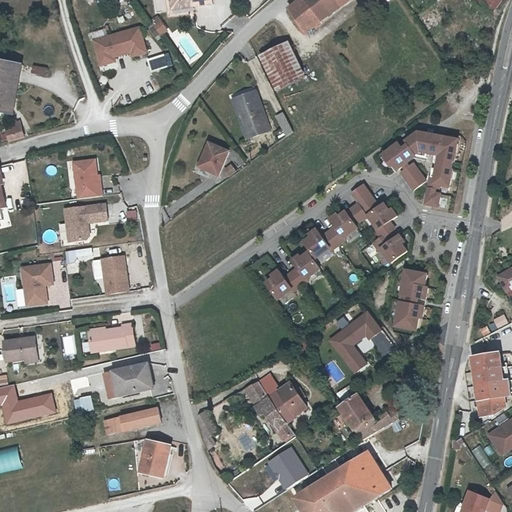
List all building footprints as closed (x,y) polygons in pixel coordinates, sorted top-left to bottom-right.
[(194,5),(195,10),(214,7),(213,0),(170,0),(172,8),(194,5)] [(310,13),(321,29),(334,19),(329,11),(345,0),(309,0),(295,10),(301,19),(310,13)] [(334,19),(354,6),(351,2),(349,0),(345,0),(329,11),(334,19)] [(503,0),(471,0),(466,7),(490,24),(506,2),(503,0)] [(172,13),(195,10),(194,5),(172,8),(172,13)] [(306,40),(321,29),(310,13),(301,19),(295,10),(288,15),(306,40)] [(160,15),(153,20),(163,36),(170,32),(160,15)] [(94,43),(101,64),(115,61),(132,55),(133,60),(148,55),(141,30),(94,43)] [(280,52),(258,62),(274,95),(297,85),(280,52)] [(150,59),(154,72),(174,66),(171,53),(150,59)] [(116,65),(115,61),(101,64),(102,69),(116,65)] [(0,111),(6,112),(13,64),(0,62),(0,111)] [(26,66),(13,64),(6,112),(17,114),(26,66)] [(35,72),(40,74),(43,69),(37,66),(35,72)] [(43,69),(40,74),(49,77),(51,71),(43,69)] [(239,112),(249,142),(267,136),(255,96),(231,104),(234,113),(239,112)] [(244,144),(249,142),(239,112),(234,113),(244,144)] [(281,119),(274,122),(279,136),(287,133),(281,119)] [(15,134),(26,132),(23,124),(16,124),(15,134)] [(27,141),(26,132),(15,134),(8,135),(10,145),(27,141)] [(208,148),(196,171),(214,181),(227,158),(208,148)] [(94,160),(72,163),(78,200),(101,196),(100,188),(98,188),(94,160)] [(368,221),(379,212),(363,190),(352,198),(368,221)] [(90,236),(88,228),(85,225),(85,223),(88,222),(108,219),(106,204),(64,209),(69,242),(87,240),(90,236)] [(368,221),(378,235),(376,236),(381,243),(373,249),(379,256),(381,255),(391,269),(408,257),(402,249),(405,248),(400,240),(392,246),(387,239),(395,234),(389,227),(397,221),(392,214),(389,216),(384,209),(379,212),(368,221)] [(315,236),(307,241),(309,244),(302,249),(315,265),(328,255),(329,257),(344,246),(342,244),(355,234),(343,218),(337,223),(335,220),(328,226),(334,233),(320,243),(315,236)] [(363,250),(369,246),(364,239),(358,244),(363,250)] [(79,258),(95,256),(94,248),(68,251),(69,264),(79,263),(79,258)] [(123,265),(120,254),(101,258),(107,293),(129,289),(125,264),(123,265)] [(298,262),(291,267),(296,274),(282,284),(277,277),(270,282),(272,285),(265,290),(277,306),(291,296),(292,298),(307,288),(305,285),(319,276),(307,259),(300,264),(298,262)] [(35,305),(47,303),(45,285),(53,284),(50,264),(22,268),(26,298),(34,297),(35,305)] [(511,271),(498,279),(507,295),(511,291),(511,271)] [(427,280),(406,276),(395,333),(417,337),(419,324),(422,325),(425,313),(417,312),(418,304),(426,305),(428,294),(425,293),(427,280)] [(35,305),(34,297),(26,298),(27,306),(35,305)] [(372,311),(331,340),(356,376),(372,365),(358,345),(369,337),(372,341),(386,332),(372,311)] [(507,315),(489,323),(493,331),(511,323),(507,315)] [(125,330),(92,335),(95,354),(137,348),(135,327),(124,328),(125,330)] [(29,361),(40,360),(38,341),(7,344),(9,363),(29,361)] [(499,357),(472,362),(480,405),(511,398),(511,391),(508,372),(502,373),(499,357)] [(145,369),(114,377),(119,400),(150,393),(145,369)] [(0,376),(0,377),(2,385),(10,383),(8,374),(0,376)] [(119,400),(114,377),(105,379),(110,403),(119,400)] [(77,379),(71,380),(72,390),(79,389),(77,379)] [(271,380),(258,388),(270,405),(281,396),(271,380)] [(64,398),(72,397),(71,382),(62,384),(64,398)] [(247,395),(244,397),(246,400),(249,398),(252,403),(254,402),(260,410),(255,413),(256,414),(270,405),(258,388),(250,393),(247,395)] [(291,389),(291,390),(288,392),(286,393),(281,396),(270,405),(286,430),(309,414),(302,404),(306,402),(300,394),(296,396),(291,389)] [(511,398),(480,405),(483,422),(496,420),(506,412),(504,403),(507,403),(508,407),(511,406),(511,398)] [(91,399),(81,402),(84,413),(93,411),(91,399)] [(81,402),(74,403),(77,415),(84,413),(81,402)] [(357,442),(359,445),(370,438),(372,442),(404,422),(398,411),(379,424),(381,426),(375,430),(356,402),(337,415),(357,442)] [(294,442),(286,430),(270,405),(256,414),(262,422),(265,419),(270,425),(278,436),(286,447),(294,442)] [(155,411),(144,413),(147,428),(159,426),(155,411)] [(147,428),(144,413),(121,418),(125,434),(147,428)] [(112,436),(125,434),(121,418),(110,421),(112,436)] [(202,447),(207,459),(217,452),(213,444),(220,440),(208,419),(203,422),(199,435),(202,447)] [(25,424),(12,426),(13,435),(26,432),(25,424)] [(511,436),(496,450),(509,466),(511,463),(511,436)] [(361,449),(372,442),(370,438),(359,445),(361,449)] [(146,460),(149,445),(150,441),(146,442),(142,459),(146,460)] [(146,460),(142,476),(163,481),(170,450),(149,445),(146,460)] [(457,457),(463,458),(464,452),(469,449),(467,446),(462,450),(458,448),(457,457)] [(472,451),(484,469),(493,463),(481,446),(472,451)] [(0,473),(25,467),(20,447),(0,451),(0,473)] [(295,505),(300,511),(342,511),(365,498),(371,508),(392,495),(369,458),(295,505)] [(277,459),(271,463),(274,468),(281,464),(277,459)] [(364,511),(371,508),(365,498),(342,511),(364,511)] [(469,511),(492,511),(493,510),(473,502),(469,511)]
